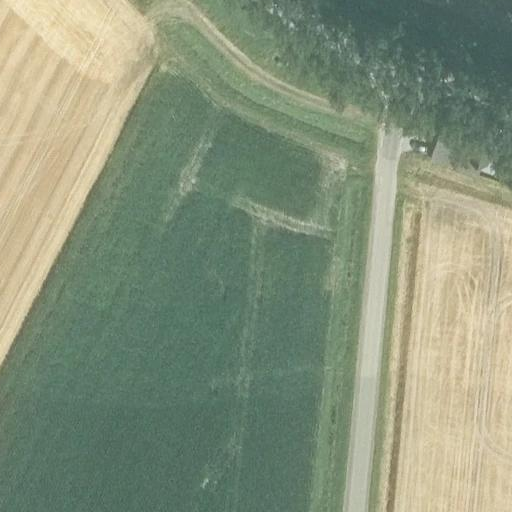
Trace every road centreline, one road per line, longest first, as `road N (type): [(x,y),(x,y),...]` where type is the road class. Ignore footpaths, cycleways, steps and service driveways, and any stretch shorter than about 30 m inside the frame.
road 1 (unclassified): [(358,511),(400,69)]
road 2 (unclassified): [(400,69),(268,0)]
